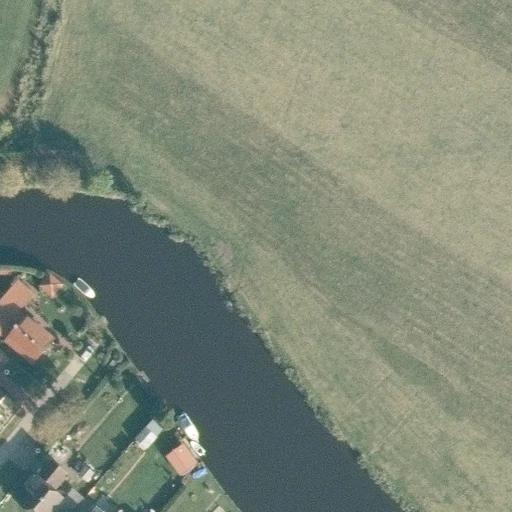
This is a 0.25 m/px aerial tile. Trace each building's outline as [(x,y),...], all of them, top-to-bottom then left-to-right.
[(36,289),(19,276),(0,301),(0,332),(39,362),(58,337),(21,309),(36,289)] [(0,402),(9,392),(0,384),(0,402)] [(159,435),(150,427),(140,439),(150,446),(159,435)] [(186,442),(170,456),(184,472),(200,459),(186,442)] [(24,510),(26,511),(47,511),(50,509),(53,511),(71,511),(85,497),(72,486),(66,493),(60,488),(74,472),(63,462),(49,479),(43,473),(30,488),(37,494),(24,510)] [(120,511),(105,499),(94,511),(120,511)]
